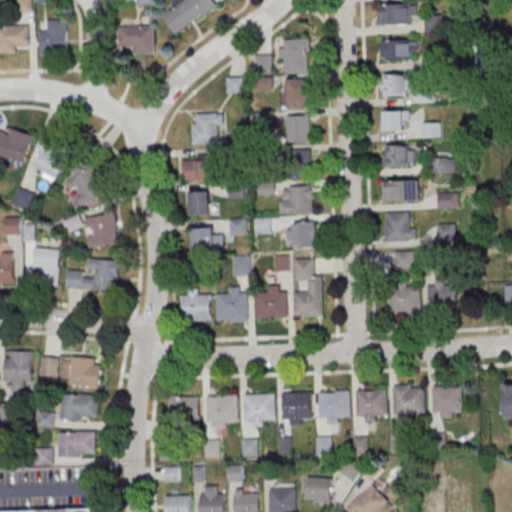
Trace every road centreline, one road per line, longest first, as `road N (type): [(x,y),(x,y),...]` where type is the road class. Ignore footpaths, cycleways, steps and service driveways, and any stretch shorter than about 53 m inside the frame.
road 1 (residential): [(511,344),(146,361)]
road 2 (residential): [(358,350),(344,0)]
road 3 (residential): [(144,125),(158,256),(146,361)]
road 4 (residential): [(275,0),(199,64),(144,125)]
road 5 (residential): [(149,335),(38,317),(0,319)]
road 6 (residential): [(146,361),(136,511)]
road 7 (residential): [(144,125),(77,96),(0,90)]
